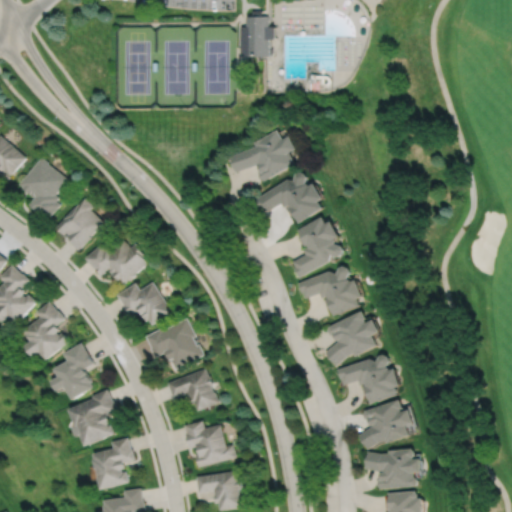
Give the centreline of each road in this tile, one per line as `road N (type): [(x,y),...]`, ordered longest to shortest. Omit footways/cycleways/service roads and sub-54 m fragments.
road 1 (residential): [(295,511),(282,429),(238,313),(176,218),(93,135)]
road 2 (residential): [(0,216),(74,283),(121,349),(150,409),(176,511)]
road 3 (residential): [(93,135),(36,59),(5,0)]
road 4 (residential): [(0,36),(56,107),(93,135)]
